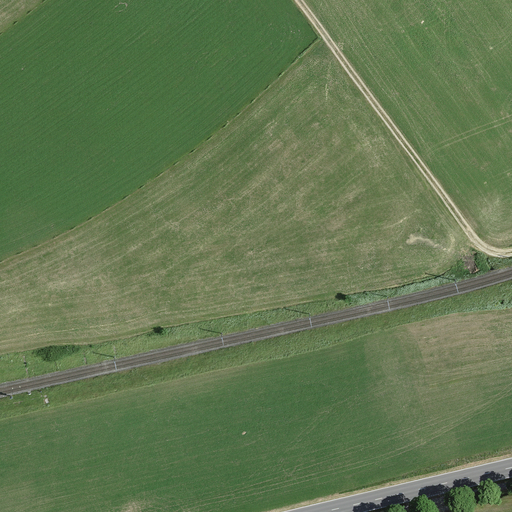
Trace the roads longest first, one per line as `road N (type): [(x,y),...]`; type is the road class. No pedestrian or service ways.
road 1 (track): [(511,251),(490,251),(471,234),(297,0)]
road 2 (primary): [(511,467),(324,511)]
